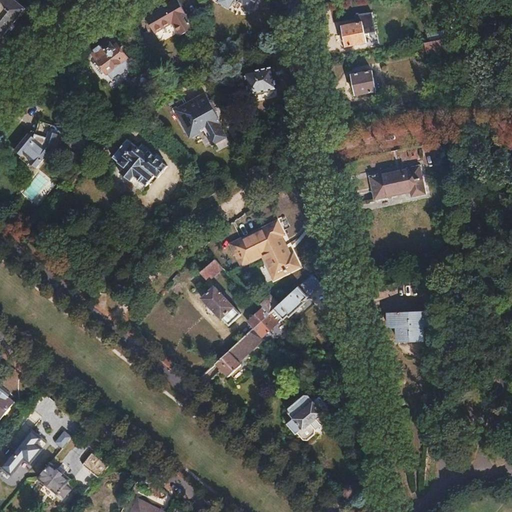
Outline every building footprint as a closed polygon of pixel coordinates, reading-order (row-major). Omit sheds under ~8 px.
[(14,0),(0,0),(0,40),(14,24),(26,9),(14,0)] [(219,0),(218,3),(228,8),(232,0),(236,0),(251,8),(254,0),(219,0)] [(176,1),(145,18),(153,34),(171,24),(178,37),(192,29),(176,1)] [(363,22),(342,26),(346,47),(367,43),(363,22)] [(452,30),(427,34),(428,43),(453,38),(452,30)] [(428,43),(424,43),(426,54),(455,49),(453,38),(428,43)] [(94,55),(94,58),(106,74),(107,73),(112,80),(118,76),(120,77),(124,75),(123,72),(130,67),(125,60),(126,60),(117,48),(114,50),(111,45),(106,49),(104,48),(94,55)] [(272,68),(243,74),(248,96),(277,90),(272,68)] [(372,71),(351,75),(355,96),(376,92),(372,71)] [(183,97),(174,102),(178,110),(183,120),(181,121),(189,135),(194,136),(198,134),(196,132),(202,129),(203,131),(204,131),(205,132),(207,131),(210,136),(208,137),(212,145),(226,138),(217,120),(219,118),(215,111),(212,110),(210,107),(211,103),(206,94),(197,98),(198,101),(188,106),(183,97)] [(178,110),(175,111),(181,121),(183,120),(178,110)] [(32,139),(26,135),(13,154),(20,159),(22,156),(30,162),(28,165),(35,169),(53,144),(55,134),(48,132),(51,125),(38,122),(33,135),(44,139),(45,144),(40,149),(30,142),(32,139)] [(129,141),(114,159),(124,167),(120,173),(130,182),(135,177),(146,187),(155,176),(158,178),(168,167),(162,162),(163,161),(163,158),(159,155),(157,155),(155,157),(150,153),(147,156),(129,141)] [(419,167),(371,178),(375,199),(411,191),(412,196),(425,194),(419,167)] [(279,221),(232,243),(242,265),(264,255),(274,278),(300,267),(294,254),(291,255),(282,235),(285,234),(279,221)] [(215,260),(202,271),(209,280),(222,268),(215,260)] [(319,269),(300,287),(309,296),(327,279),(319,269)] [(419,272),(398,273),(399,282),(420,281),(419,272)] [(215,286),(202,298),(222,319),(223,318),(230,326),(242,315),(215,286)] [(270,314),(255,328),(262,337),(284,317),(285,318),(289,314),(291,316),(305,302),(304,301),(309,296),(300,287),(270,314)] [(264,308),(249,322),(255,328),(270,314),(264,308)] [(432,311),(391,314),(392,327),(400,327),(401,341),(425,339),(425,325),(433,324),(432,311)] [(255,328),(216,363),(228,377),(242,365),(239,362),(264,339),(262,337),(255,328)] [(0,418),(14,402),(0,390),(0,418)] [(291,418),(285,423),(293,434),(294,433),(300,441),(305,441),(333,420),(333,416),(327,407),(328,407),(320,396),(314,401),(309,395),(304,395),(287,408),(287,412),(291,418)] [(64,431),(56,442),(64,448),(72,436),(64,431)] [(33,451),(25,461),(32,467),(29,471),(38,478),(38,479),(58,496),(59,494),(64,498),(71,490),(66,486),(71,479),(51,462),(49,464),(33,451)] [(94,452),(84,464),(99,477),(109,465),(94,452)] [(163,511),(138,499),(131,511),(163,511)]
